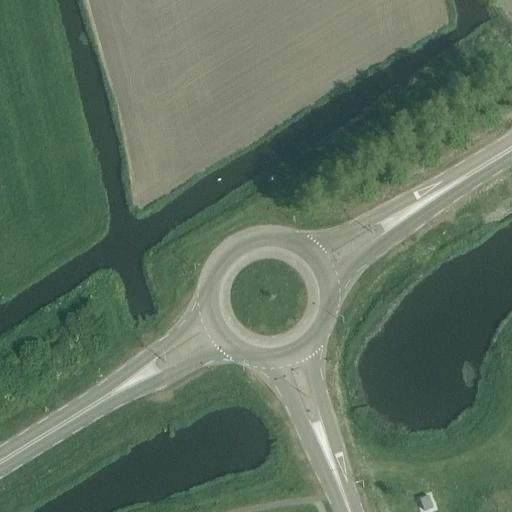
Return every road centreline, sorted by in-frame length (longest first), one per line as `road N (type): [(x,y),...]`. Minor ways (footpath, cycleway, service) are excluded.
road 1 (unclassified): [(268,359),(342,496)]
road 2 (unclassified): [(342,496),(308,345)]
road 3 (tertiary): [(307,251),(272,237),(236,246),(212,275),(209,312)]
road 4 (tertiary): [(328,285),(429,199)]
road 5 (tertiary): [(429,199),(307,251)]
road 6 (tertiary): [(109,396),(231,346)]
road 7 (tertiary): [(209,312),(109,396)]
road 8 (tertiary): [(109,396),(0,463)]
